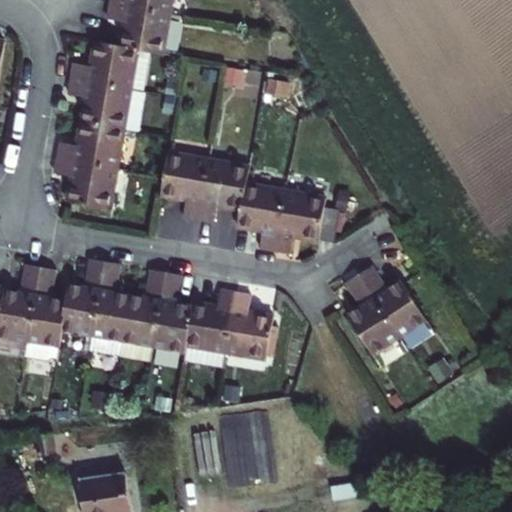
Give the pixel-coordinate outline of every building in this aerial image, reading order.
[(110,0),(110,5),(169,14),(171,0),(110,0)] [(169,14),(110,5),(107,20),(128,24),(124,48),(135,50),(162,54),(169,14)] [(70,79),(129,90),(135,50),(124,48),(102,44),(93,43),(90,67),(73,64),(70,79)] [(80,122),(122,130),(129,90),(70,79),(68,95),(84,98),(80,122)] [(122,130),(80,122),(76,146),(59,143),(57,158),(116,169),(122,130)] [(182,219),(198,221),(208,162),(167,155),(163,177),(160,198),(184,202),(182,219)] [(116,169),(57,158),(55,174),(71,177),(67,203),(109,210),(116,169)] [(241,211),(245,184),(248,168),(208,162),(198,221),(213,224),(215,207),(241,211)] [(285,191),(245,184),(241,211),(238,228),(262,232),(260,247),(275,250),(285,191)] [(285,191),(275,250),(291,252),(294,236),(318,240),(323,207),(325,198),(285,191)] [(323,207),(318,240),(333,242),(339,210),(323,207)] [(61,331),(91,337),(105,262),(89,259),(84,287),(69,284),(66,301),(61,331)] [(122,342),(130,296),(115,292),(119,265),(105,262),(91,337),(89,352),(119,357),(120,356),(122,342)] [(11,340),(27,343),(40,268),(25,265),(20,294),(4,290),(0,313),(0,353),(9,355),(11,340)] [(61,331),(66,301),(51,298),(56,271),(40,268),(27,343),(25,357),(48,361),(52,358),(56,359),(58,348),(61,331)] [(122,342),(152,347),(165,273),(150,270),(146,298),(130,296),(122,342)] [(184,346),(191,306),(176,304),(181,276),(165,273),(152,347),(183,353),(184,346)] [(376,274),(363,283),(404,346),(431,328),(405,288),(392,297),(376,274)] [(404,346),(363,283),(350,291),(365,314),(351,323),(377,363),(404,346)] [(184,346),(224,353),(235,294),(220,291),(217,308),(192,303),(191,306),(184,346)] [(235,294),(224,353),(264,360),(272,318),(248,313),(250,296),(235,294)] [(11,340),(9,355),(25,357),(27,343),(11,340)] [(152,347),(122,342),(120,356),(150,361),(152,347)] [(275,481),(266,409),(219,415),(228,487),(275,481)] [(98,444),(82,446),(85,464),(101,462),(98,444)] [(318,484),(330,482),(334,502),(357,497),(347,446),(312,453),(318,484)] [(174,511),(171,483),(125,488),(128,511),(174,511)]
